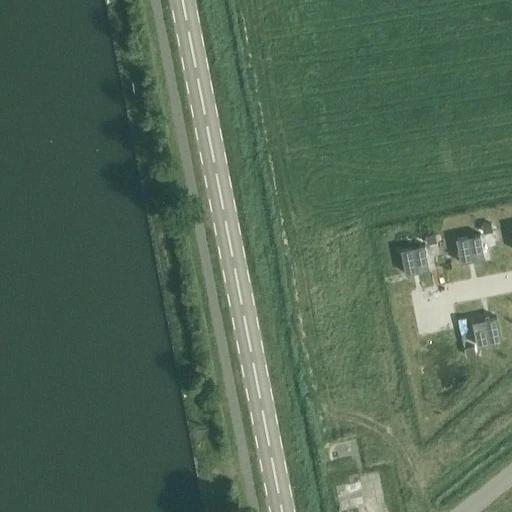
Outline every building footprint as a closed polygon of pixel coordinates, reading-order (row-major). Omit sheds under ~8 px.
[(490,224),(482,226),(484,234),(492,232),(490,224)] [(480,233),(456,238),(461,262),(463,262),(485,257),(480,233)] [(435,235),(427,236),(429,244),(437,242),(435,235)] [(425,244),(401,249),(405,273),(407,273),(429,268),(425,244)] [(495,316),(472,321),(477,345),(501,340),(496,316),(495,316)] [(474,346),(466,347),(467,355),(475,353),(474,346)] [(360,483),(344,486),(346,496),(362,493),(360,483)]
